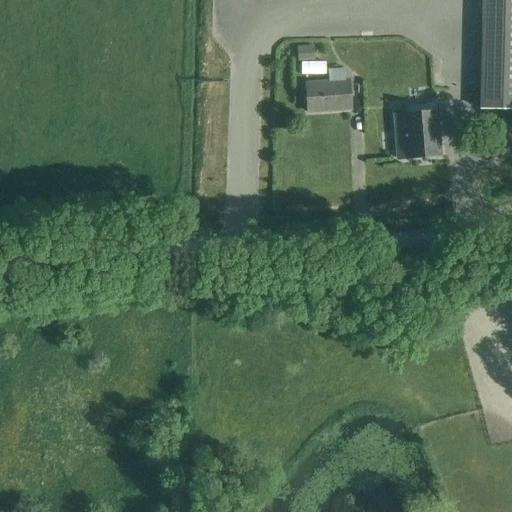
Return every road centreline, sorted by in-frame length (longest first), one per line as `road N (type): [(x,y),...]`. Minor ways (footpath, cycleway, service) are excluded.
road 1 (unclassified): [(0,281),(117,258),(438,246),(482,238),(511,220)]
road 2 (unknown): [(233,254),(238,76),(256,29),(280,20),(386,17),(403,0)]
